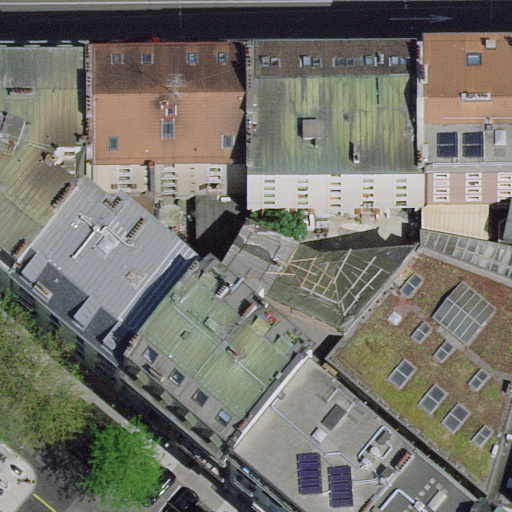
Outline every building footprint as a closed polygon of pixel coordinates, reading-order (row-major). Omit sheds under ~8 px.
[(511,86),(422,88),(424,212),(511,212),(511,86)] [(424,212),(422,88),(252,90),(253,199),(253,217),(423,217),(424,212)] [(252,90),(91,91),(92,190),(93,201),(156,201),(198,200),(253,199),(252,90)] [(91,91),(0,91),(0,297),(14,310),(77,233),(48,208),(55,191),(92,190),(91,91)] [(253,217),(253,199),(198,200),(199,260),(228,271),(243,239),(253,217)] [(156,201),(93,201),(95,219),(151,242),(156,201)] [(511,223),(501,230),(501,252),(511,254),(511,223)] [(84,226),(77,233),(14,310),(127,405),(204,311),(123,244),(115,253),(84,226)] [(335,284),(243,239),(228,271),(219,294),(244,305),(287,325),(345,352),(384,307),(335,284)] [(511,293),(424,260),(419,266),(384,307),(345,352),(330,372),(490,505),(511,426),(511,293)] [(347,266),(335,284),(384,307),(419,266),(347,266)] [(206,307),(253,346),(265,333),(247,318),(238,315),(244,305),(219,294),(206,307)] [(206,307),(204,311),(127,405),(233,493),(306,404),(313,396),(261,353),(253,346),(206,307)] [(287,325),(261,353),(313,396),(330,372),(345,352),(287,325)] [(402,511),(416,497),(306,404),(233,493),(255,511),(402,511)] [(511,511),(511,426),(490,505),(488,511),(511,511)] [(433,511),(416,497),(402,511),(433,511)]
